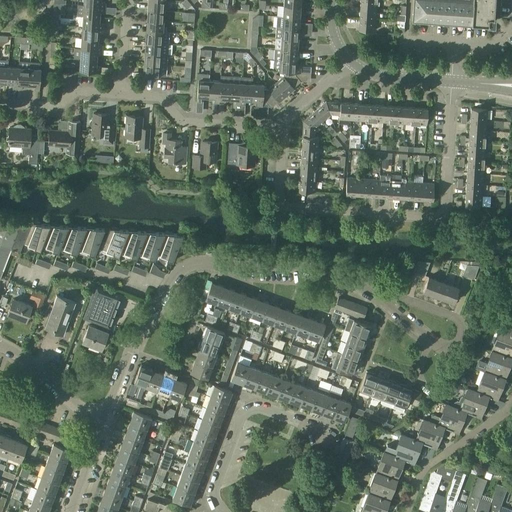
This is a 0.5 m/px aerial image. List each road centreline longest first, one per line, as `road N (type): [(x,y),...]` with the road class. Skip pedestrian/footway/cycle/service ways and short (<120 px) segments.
road 1 (residential): [(452,84),(444,219),(279,208),(284,127)]
road 2 (residential): [(222,511),(211,496),(244,415),(269,410),(343,434)]
road 3 (residential): [(167,288),(206,263),(316,272),(363,286)]
road 4 (residential): [(117,89),(158,93),(182,117),(284,127)]
road 5 (residential): [(409,511),(425,468),(499,418),(511,398)]
road 6 (residential): [(105,420),(135,340),(167,288)]
road 7 (residential): [(363,286),(441,348),(463,333),(457,318)]
road 8 (residential): [(28,269),(124,276),(167,288)]
road 9 (residential): [(105,420),(0,345)]
road 10 (residential): [(0,104),(52,108),(79,88),(117,89)]
